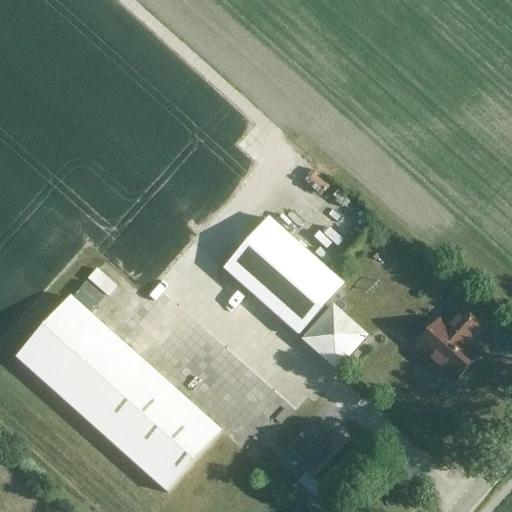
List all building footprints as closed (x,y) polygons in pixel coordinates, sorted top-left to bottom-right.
[(224,271),(299,338),(345,287),(270,220),(224,271)] [(166,495),(222,433),(72,299),(16,361),(166,495)] [(462,299),(418,348),(429,358),(426,363),(429,368),(435,374),(440,375),(445,372),(456,382),(478,358),(467,348),(489,323),(462,299)] [(334,309),(304,342),(337,372),(367,339),(334,309)] [(305,471),(329,493),(341,481),(342,482),(351,471),(350,470),(362,458),(337,435),(326,448),(320,443),(321,441),(310,431),(293,451),(310,466),(305,471)]
